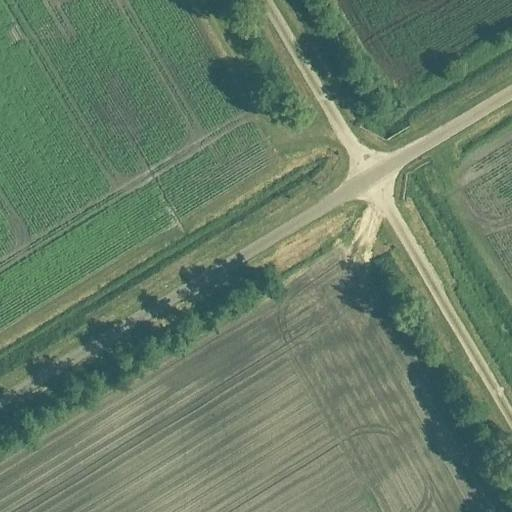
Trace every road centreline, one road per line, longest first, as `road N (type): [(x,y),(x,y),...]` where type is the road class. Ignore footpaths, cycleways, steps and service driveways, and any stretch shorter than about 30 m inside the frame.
road 1 (residential): [(0,404),(374,176)]
road 2 (residential): [(511,403),(374,176)]
road 3 (residential): [(374,176),(271,0)]
road 4 (residential): [(374,176),(511,93)]
